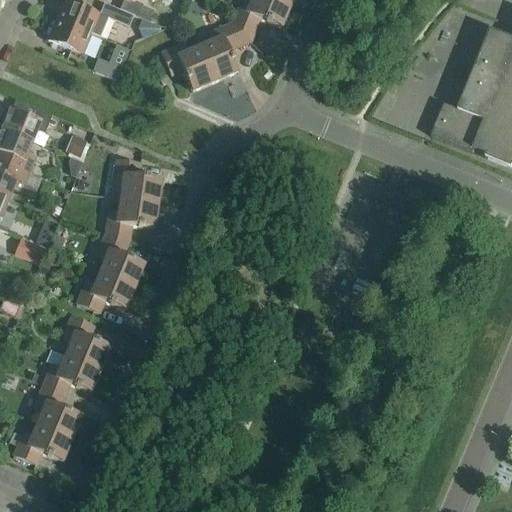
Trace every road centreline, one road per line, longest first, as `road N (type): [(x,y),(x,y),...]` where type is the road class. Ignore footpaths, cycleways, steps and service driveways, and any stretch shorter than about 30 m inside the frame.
road 1 (residential): [(70,511),(227,156),(282,115)]
road 2 (unclassified): [(511,204),(282,115)]
road 3 (residential): [(282,115),(324,0)]
